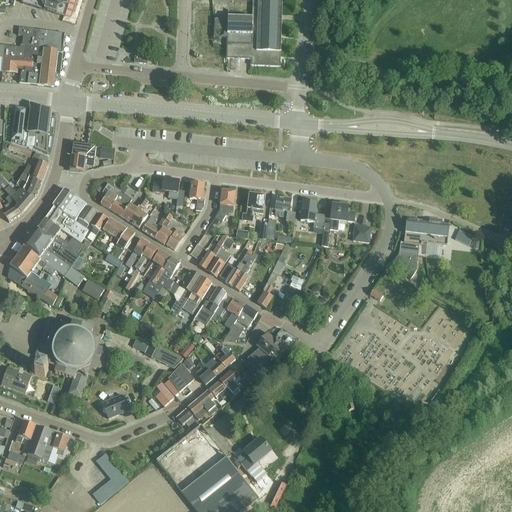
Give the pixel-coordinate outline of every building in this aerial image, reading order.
[(23,0),(22,4),(65,18),(65,17),(70,19),(74,6),(75,0),(23,0)] [(215,20),(214,39),(227,39),(227,60),(232,60),(250,61),(250,67),(280,68),(282,3),(252,2),(252,18),(234,18),(228,17),(228,21),(215,20)] [(2,74),(16,75),(16,69),(30,70),(31,62),(30,62),(30,60),(35,61),(34,73),(28,73),(28,75),(20,75),(19,84),(54,89),(55,79),(57,79),(58,76),(55,75),(58,54),(62,55),(65,35),(41,32),(23,30),(19,29),(18,37),(23,38),(22,49),(15,48),(15,49),(4,47),(0,47),(0,59),(3,59),(2,74)] [(34,150),(47,155),(47,136),(48,136),(50,136),(50,132),(48,131),(51,112),(31,110),(31,111),(27,110),(15,108),(11,144),(26,150),(28,138),(36,139),(34,150)] [(84,125),(83,134),(91,135),(92,126),(84,125)] [(73,139),(82,140),(83,132),(74,131),(73,139)] [(4,150),(29,159),(32,153),(6,143),(4,150)] [(70,172),(83,174),(87,172),(87,167),(93,168),(96,148),(73,145),(70,172)] [(102,149),(101,160),(113,161),(114,150),(102,149)] [(26,178),(42,183),(48,166),(48,160),(41,155),(35,154),(31,162),(23,175),(22,176),(26,178)] [(27,184),(23,191),(34,200),(37,196),(42,183),(26,178),(22,176),(19,180),(27,184)] [(177,201),(176,205),(183,206),(185,193),(179,192),(180,182),(163,180),(163,185),(153,184),(152,193),(164,195),(165,192),(169,193),(168,200),(177,201)] [(3,181),(0,184),(0,186),(1,188),(2,188),(10,197),(9,197),(18,207),(16,211),(22,215),(34,201),(34,200),(23,191),(21,190),(17,195),(10,187),(9,188),(3,181)] [(192,184),(190,200),(197,201),(196,212),(201,213),(203,209),(205,194),(203,194),(204,186),(192,184)] [(110,211),(120,194),(121,192),(108,185),(102,195),(105,198),(101,206),(110,211)] [(60,190),(42,217),(46,220),(81,244),(88,232),(86,230),(77,224),(75,223),(79,217),(87,206),(76,199),(66,192),(60,190)] [(222,192),(219,213),(215,220),(222,224),(225,218),(228,218),(229,215),(232,216),(235,194),(222,192)] [(120,194),(110,211),(121,218),(130,205),(132,201),(120,194)] [(263,213),(265,198),(249,196),(247,216),(243,216),(242,221),(252,223),(253,214),(262,215),(263,212),(263,213)] [(18,207),(9,197),(6,200),(9,204),(5,207),(8,213),(4,216),(9,223),(22,215),(16,211),(18,207)] [(286,223),(294,224),(296,214),(289,213),(291,201),(277,199),(276,212),(280,212),(280,217),(286,218),(286,223)] [(145,201),(140,209),(142,210),(143,211),(149,203),(145,201)] [(313,229),(323,230),(325,217),(315,216),(317,204),(303,202),(301,223),(314,224),(313,229)] [(121,218),(130,224),(140,209),(138,207),(137,210),(130,205),(121,218)] [(325,217),(323,230),(324,230),(321,248),(328,249),(330,231),(338,232),(339,222),(354,224),(355,215),(347,214),(348,208),(333,206),(331,218),(325,217)] [(79,220),(77,224),(86,230),(88,226),(97,214),(88,208),(79,220)] [(140,209),(130,224),(139,230),(148,217),(141,212),(142,210),(140,209)] [(142,232),(155,241),(169,216),(166,214),(157,227),(154,226),(157,222),(151,218),(142,232)] [(91,233),(96,237),(107,220),(99,215),(91,227),(94,229),(91,233)] [(169,216),(155,241),(164,247),(172,235),(167,232),(169,230),(166,228),(169,223),(173,218),(169,216)] [(83,247),(80,244),(81,244),(46,220),(38,230),(54,241),(78,258),(84,247),(83,247)] [(109,242),(116,246),(126,230),(110,220),(103,231),(112,237),(109,242)] [(400,244),(399,254),(418,257),(419,246),(421,247),(421,244),(447,247),(449,226),(441,225),(442,221),(429,220),(429,222),(407,220),(404,244),(400,244)] [(353,242),(369,244),(371,229),(355,227),(353,242)] [(80,259),(78,258),(38,230),(32,239),(41,246),(40,247),(46,252),(47,251),(63,264),(71,270),(72,271),(80,259)] [(126,230),(116,246),(121,250),(120,251),(119,250),(114,257),(118,260),(124,252),(126,250),(131,253),(137,243),(132,240),(135,236),(127,231),(126,230)] [(186,236),(177,230),(175,234),(166,247),(175,252),(186,236)] [(225,245),(229,249),(236,241),(231,237),(225,245)] [(207,253),(198,267),(206,272),(222,248),(228,238),(223,238),(219,238),(216,242),(219,243),(211,255),(207,253)] [(32,239),(25,249),(56,271),(56,272),(65,278),(65,277),(71,270),(63,264),(47,251),(46,252),(40,247),(41,246),(32,239)] [(137,256),(141,258),(149,246),(142,240),(125,266),(130,269),(135,261),(136,259),(135,259),(137,256)] [(99,242),(97,247),(104,252),(107,247),(99,242)] [(149,246),(141,258),(135,269),(143,273),(145,270),(141,268),(146,259),(150,262),(157,251),(149,246)] [(190,256),(199,262),(205,251),(197,246),(190,256)] [(284,246),(282,251),(283,252),(272,275),(271,274),(263,293),(264,293),(257,305),(266,310),(273,298),(268,296),(272,289),(271,289),(274,284),(277,277),(276,277),(278,272),(279,273),(286,259),(292,246),(286,246),(285,247),(284,246)] [(222,248),(206,272),(216,279),(230,257),(225,253),(226,251),(222,248)] [(10,269),(8,279),(9,279),(28,292),(28,293),(33,297),(34,296),(52,308),(58,298),(48,292),(52,287),(32,273),(35,269),(37,266),(52,276),(56,272),(56,271),(25,249),(24,249),(18,257),(15,255),(13,259),(16,261),(10,269)] [(149,282),(155,286),(165,271),(164,271),(171,260),(159,252),(152,263),(159,267),(149,282)] [(253,256),(232,289),(239,293),(248,279),(244,277),(245,276),(246,277),(250,271),(248,270),(250,267),(251,267),(257,257),(253,254),(253,256)] [(418,257),(399,254),(399,255),(390,268),(410,281),(416,272),(418,257)] [(225,284),(232,289),(253,256),(252,258),(247,255),(237,271),(239,271),(238,273),(234,271),(225,284)] [(173,276),(176,272),(180,265),(171,259),(171,260),(164,271),(165,271),(155,286),(161,278),(164,280),(160,287),(159,285),(153,294),(146,289),(145,288),(143,293),(154,300),(162,288),(164,289),(169,281),(173,276)] [(220,277),(224,280),(230,272),(225,269),(220,277)] [(71,270),(65,277),(80,287),(85,280),(72,271),(71,270)] [(126,290),(129,292),(139,274),(136,272),(126,290)] [(171,311),(178,316),(185,303),(186,303),(201,279),(191,272),(181,289),(186,292),(179,305),(176,303),(171,311)] [(294,278),(290,286),(301,291),(304,283),(294,278)] [(185,303),(178,316),(183,319),(196,298),(202,302),(212,285),(201,279),(186,303),(185,303)] [(88,281),(82,292),(98,302),(104,291),(88,281)] [(164,289),(167,291),(174,296),(180,287),(169,281),(164,289)] [(283,302),(288,304),(295,290),(289,287),(283,302)] [(162,288),(154,300),(159,303),(167,291),(164,289),(162,288)] [(223,302),(227,296),(226,295),(218,289),(209,303),(213,306),(210,312),(202,307),(194,320),(200,323),(207,327),(211,322),(210,321),(223,302)] [(370,296),(380,303),(383,298),(373,292),(370,296)] [(98,310),(105,315),(111,303),(104,299),(98,310)] [(225,326),(231,330),(233,326),(236,321),(245,307),(234,300),(226,312),(232,315),(225,326)] [(210,321),(211,322),(207,327),(204,332),(207,335),(215,322),(216,323),(228,305),(223,302),(210,321)] [(257,315),(245,307),(236,321),(248,329),(253,321),(257,315)] [(37,358),(32,372),(32,373),(35,374),(38,365),(47,368),(48,366),(56,369),(54,374),(74,381),(69,395),(80,399),(88,376),(93,378),(96,370),(99,372),(107,368),(110,361),(106,353),(102,352),(105,345),(100,343),(101,339),(90,335),(92,330),(73,323),(71,329),(61,325),(61,326),(55,324),(54,326),(48,324),(35,358),(37,358)] [(200,334),(204,328),(197,324),(194,329),(200,334)] [(233,326),(231,330),(223,342),(228,345),(232,346),(242,332),(233,326)] [(259,349),(259,350),(271,359),(275,363),(287,352),(267,335),(257,347),(259,349)] [(203,343),(211,353),(214,350),(206,340),(203,343)] [(150,346),(135,341),(133,346),(148,351),(150,346)] [(151,359),(174,371),(174,370),(183,361),(157,348),(151,359)] [(225,350),(215,358),(225,370),(235,361),(225,350)] [(259,350),(254,354),(263,365),(271,359),(259,350)] [(254,354),(248,358),(258,370),(263,365),(254,354)] [(215,358),(205,366),(216,378),(225,370),(215,358)] [(243,363),(248,370),(252,375),(258,370),(248,358),(243,363)] [(184,363),(189,370),(194,366),(189,359),(184,363)] [(216,378),(205,366),(202,363),(198,366),(201,370),(196,375),(205,387),(216,378)] [(35,374),(35,375),(45,378),(48,368),(47,368),(38,365),(35,374)] [(182,365),(176,372),(188,387),(194,381),(182,365)] [(1,386),(25,395),(31,377),(8,369),(1,386)] [(233,371),(220,383),(227,393),(229,391),(234,397),(235,398),(241,393),(238,390),(234,383),(240,378),(247,387),(256,380),(252,375),(248,370),(239,378),(233,371)] [(188,387),(176,372),(168,380),(179,394),(188,387)] [(227,393),(220,383),(209,391),(216,398),(219,396),(223,400),(227,397),(230,400),(234,397),(229,391),(227,393)] [(54,384),(50,401),(57,403),(62,386),(54,384)] [(157,389),(165,398),(170,394),(162,385),(157,389)] [(208,393),(199,401),(211,416),(214,414),(218,411),(215,408),(211,403),(214,400),(208,393)] [(154,396),(149,400),(157,409),(162,405),(154,396)] [(102,405),(108,421),(129,412),(122,397),(102,405)] [(211,416),(199,401),(188,410),(194,417),(198,422),(206,415),(209,418),(211,416)] [(191,425),(195,429),(199,426),(187,411),(176,420),(182,427),(185,424),(188,428),(191,425)] [(31,442),(36,427),(23,422),(21,430),(20,430),(16,441),(21,443),(23,439),(31,442)] [(201,427),(156,463),(196,511),(243,511),(259,500),(245,482),(201,427)] [(38,428),(27,456),(41,461),(51,433),(38,428)] [(51,433),(41,461),(48,463),(53,449),(59,451),(58,456),(62,458),(64,453),(69,439),(51,433)] [(238,460),(234,463),(238,469),(241,466),(247,474),(271,453),(260,440),(243,454),(237,460),(238,460)] [(10,453),(8,459),(24,465),(26,458),(10,453)] [(51,454),(48,463),(55,465),(58,456),(51,454)] [(93,496),(100,505),(128,483),(105,455),(96,463),(111,481),(93,496)] [(26,463),(36,466),(38,461),(28,457),(26,463)] [(0,507),(8,509),(9,504),(0,501),(0,507)] [(19,501),(17,511),(23,511),(26,502),(19,501)]
